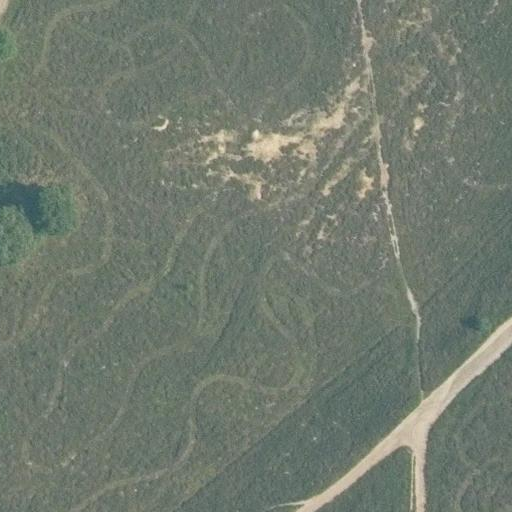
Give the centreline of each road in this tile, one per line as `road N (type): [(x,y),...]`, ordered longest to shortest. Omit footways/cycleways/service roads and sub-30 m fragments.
road 1 (unknown): [(424,511),(422,426),(312,511)]
road 2 (unknown): [(511,328),(422,426)]
